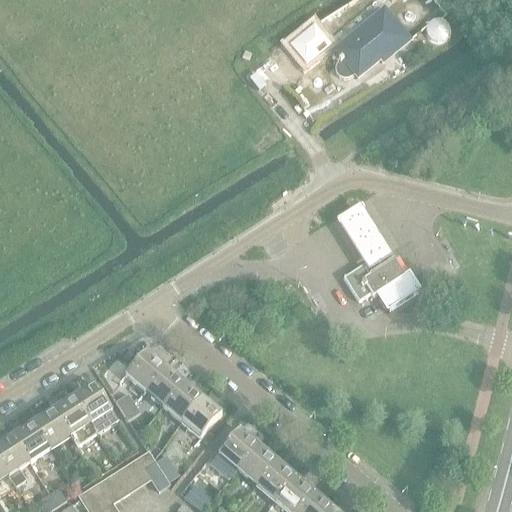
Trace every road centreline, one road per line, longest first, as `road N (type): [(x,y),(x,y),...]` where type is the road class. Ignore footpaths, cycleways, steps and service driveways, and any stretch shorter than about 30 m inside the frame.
road 1 (residential): [(394,511),(148,310)]
road 2 (residential): [(343,177),(148,310)]
road 3 (residential): [(148,310),(0,402)]
road 4 (unclassified): [(511,215),(343,177)]
